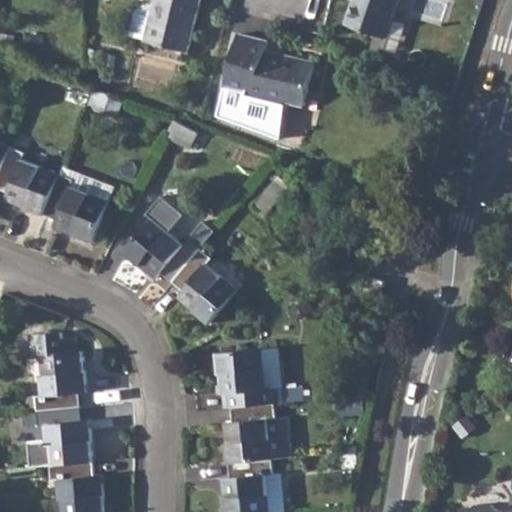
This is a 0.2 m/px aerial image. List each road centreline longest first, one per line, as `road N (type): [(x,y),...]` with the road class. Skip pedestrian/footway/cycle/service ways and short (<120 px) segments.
road 1 (tertiary): [(488,123),(437,335),(417,385),(393,511)]
road 2 (residential): [(0,267),(112,307),(136,332),(153,363),(159,403),(158,511)]
